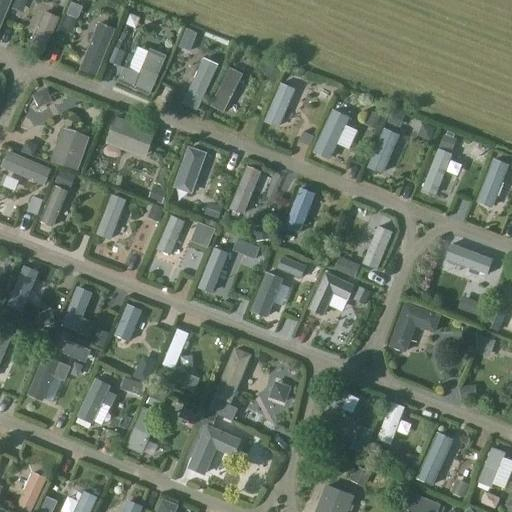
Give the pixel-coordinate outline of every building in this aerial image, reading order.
[(0,0),(0,22),(9,0),(0,0)] [(94,76),(113,30),(97,23),(78,70),(94,76)] [(147,95),(163,56),(148,50),(138,74),(122,68),(116,82),(147,95)] [(204,53),(182,101),(197,108),(219,60),(204,53)] [(147,151),(154,132),(116,117),(109,136),(147,151)] [(79,169),(90,136),(64,127),(53,160),(79,169)] [(439,146),(423,187),(437,193),(453,151),(439,146)] [(189,148),(174,188),(191,194),(206,154),(189,148)] [(7,152),(1,167),(44,186),(50,170),(7,152)] [(387,186),(409,191),(414,173),(391,168),(387,186)] [(491,173),(476,218),(497,225),(511,180),(491,173)] [(111,256),(123,215),(109,211),(97,252),(111,256)] [(297,252),(305,218),(294,215),(285,249),(297,252)] [(379,223),(363,261),(377,267),(393,229),(379,223)] [(172,279),(188,240),(169,232),(153,271),(172,279)] [(450,240),(444,257),(486,273),(492,256),(450,240)] [(214,259),(200,297),(223,306),(238,268),(214,259)] [(445,306),(459,267),(447,263),(432,301),(445,306)] [(326,273),(309,309),(323,315),(333,293),(347,299),(353,286),(326,273)] [(23,325),(35,281),(21,278),(9,321),(23,325)] [(252,325),(264,329),(278,291),(266,287),(252,325)] [(85,342),(95,305),(74,299),(64,336),(85,342)] [(405,304),(389,347),(405,352),(415,326),(434,333),(440,317),(405,304)] [(176,383),(189,349),(177,344),(164,378),(176,383)] [(234,403),(253,357),(237,350),(216,396),(234,403)] [(64,381),(70,367),(45,357),(29,395),(42,401),(52,376),(64,381)] [(142,454),(159,414),(143,407),(126,447),(142,454)] [(389,418),(377,456),(391,461),(403,422),(389,418)] [(233,457),(240,440),(206,426),(188,469),(204,476),(216,449),(233,457)] [(476,495),(491,501),(505,470),(490,463),(476,495)] [(348,511),(355,497),(327,486),(316,511),(348,511)] [(31,488),(20,511),(39,511),(47,495),(31,488)] [(417,511),(436,511),(440,505),(410,493),(402,511),(417,511)] [(174,511),(177,506),(162,499),(156,511),(174,511)]
